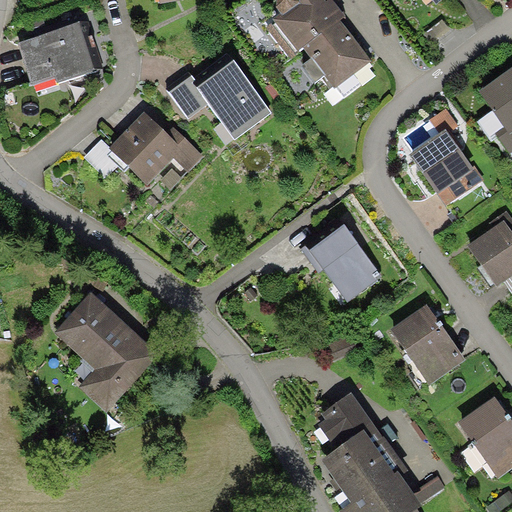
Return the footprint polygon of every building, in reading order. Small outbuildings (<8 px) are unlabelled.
[(329,0),(271,0),(268,27),(292,56),(336,24),(338,19),(338,14),(328,1),(329,0)] [(412,0),(422,13),(439,0),(412,0)] [(83,23),(13,49),(28,89),(45,83),(49,92),(101,73),(83,23)] [(322,96),(366,63),(336,24),(292,56),(322,96)] [(261,106),(223,58),(185,88),(177,79),(158,95),(182,126),(201,111),(221,137),(261,106)] [(511,74),(475,100),(501,138),(493,142),(504,158),(511,153),(511,74)] [(97,142),(80,159),(102,181),(116,168),(140,192),(170,163),(181,175),(197,159),(169,131),(160,139),(140,119),(107,152),(97,142)] [(451,135),(415,158),(448,210),(484,188),(451,135)] [(493,230),(461,252),(490,293),(511,277),(511,242),(510,239),(511,237),(511,228),(501,213),(488,222),(493,230)] [(374,275),(333,221),(296,249),(337,303),(374,275)] [(98,371),(81,388),(107,414),(163,360),(98,294),(59,333),(98,371)] [(427,309),(390,335),(428,389),(465,364),(427,309)] [(308,464),(338,511),(410,511),(413,511),(394,480),(402,475),(350,393),(302,424),(322,455),(308,464)] [(511,431),(495,405),(459,428),(494,483),(511,471),(511,431)]
